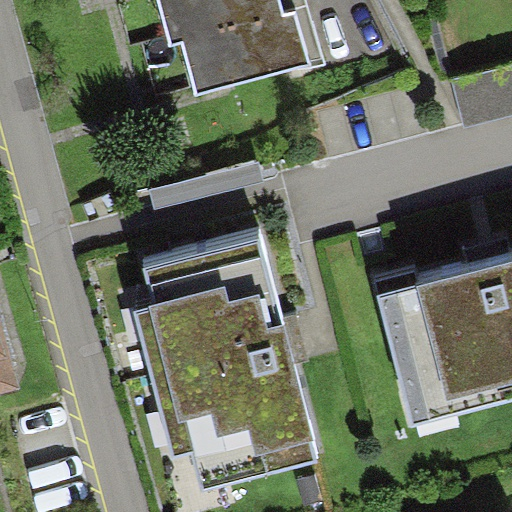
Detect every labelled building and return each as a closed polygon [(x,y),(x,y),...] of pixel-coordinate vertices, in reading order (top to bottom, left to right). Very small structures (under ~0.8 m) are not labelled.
[(159,0),(170,37),(183,34),(196,83),(313,52),(299,0),(159,0)] [(511,48),(457,60),(469,112),(511,101),(511,48)] [(145,250),(154,285),(136,290),(171,429),(194,424),(205,464),(314,437),(260,221),(145,250)] [(511,241),(379,277),(412,402),(511,375),(511,241)] [(0,286),(0,378),(23,372),(0,286)]
